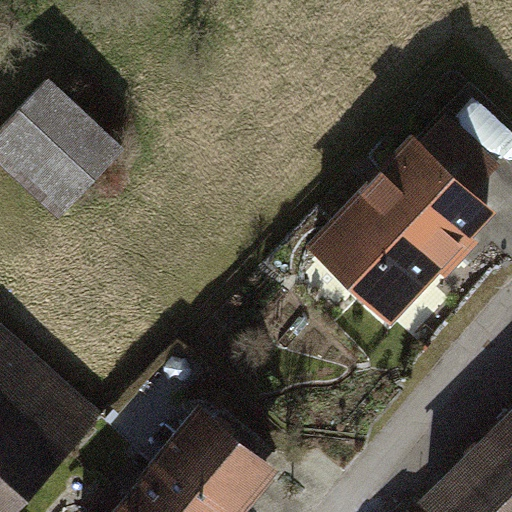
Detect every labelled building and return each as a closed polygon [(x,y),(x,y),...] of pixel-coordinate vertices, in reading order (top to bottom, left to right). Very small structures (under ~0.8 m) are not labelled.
[(115,145),(40,75),(0,118),(0,170),(49,216),(115,145)] [(495,210),(407,130),(302,244),(390,324),(495,210)] [(0,349),(0,511),(4,511),(84,433),(0,349)] [(241,511),(276,472),(191,398),(92,511),(241,511)] [(511,511),(511,400),(416,496),(431,511),(511,511)]
